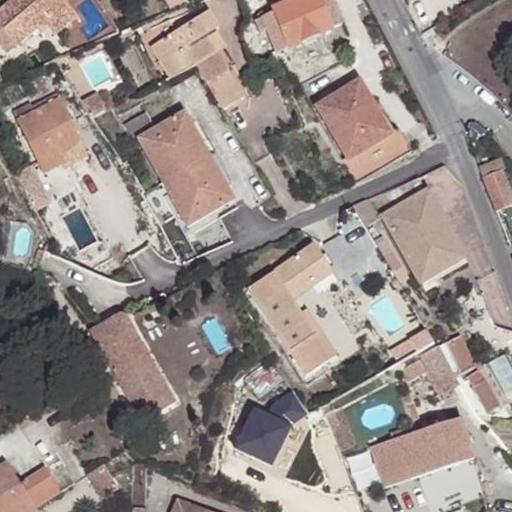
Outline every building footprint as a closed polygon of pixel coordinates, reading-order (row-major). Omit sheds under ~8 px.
[(45,20),(53,30),(73,14),(61,0),(15,0),(0,13),(0,44),(6,52),(16,44),(19,48),(41,30),(39,26),(45,20)] [(341,27),(330,0),(295,0),(270,11),(271,14),(260,19),(275,55),(341,27)] [(73,14),(53,30),(60,38),(80,22),(73,14)] [(209,14),(151,49),(171,81),(196,69),(217,56),(206,38),(214,33),(219,30),(209,14)] [(217,56),(225,51),(214,33),(206,38),(217,56)] [(80,93),(64,66),(50,73),(64,101),(80,93)] [(244,100),(228,73),(206,86),(223,113),(244,100)] [(376,113),(358,82),(316,106),(347,161),(353,157),(365,179),(412,153),(399,131),(397,131),(390,136),(385,139),(371,116),(376,113)] [(84,144),(64,101),(21,120),(47,172),(67,162),(63,154),(84,144)] [(385,139),(390,136),(376,113),(371,116),(385,139)] [(188,133),(195,130),(186,114),(139,141),(189,229),(236,203),(227,186),(221,190),(188,133)] [(227,186),(195,130),(188,133),(221,190),(227,186)] [(91,158),(84,144),(63,154),(67,162),(71,168),(91,158)] [(33,165),(13,176),(33,212),(54,201),(33,165)] [(489,177),(483,179),(496,213),(511,207),(511,200),(500,172),(495,174),(493,169),(487,171),(489,177)] [(467,256),(428,193),(386,219),(423,283),(467,256)] [(313,281),(317,288),(339,275),(324,249),(252,289),(306,382),(332,367),(303,317),(294,301),(290,295),(313,281)] [(294,301),(317,288),(313,281),(290,295),(294,301)] [(311,312),(303,317),(332,367),(340,363),(311,312)] [(181,401),(129,313),(96,333),(147,421),(181,401)] [(449,352),(465,343),(461,336),(445,345),(449,352)] [(478,364),(465,343),(449,352),(462,374),(478,364)] [(449,375),(435,350),(416,361),(429,381),(449,375)] [(456,386),(449,375),(429,381),(438,397),(456,386)] [(488,382),(473,390),(487,414),(501,406),(488,382)] [(419,435),(402,440),(375,447),(386,487),(429,476),(439,509),(479,499),(457,422),(419,434),(419,435)] [(277,439),(236,423),(222,461),(260,478),(277,439)] [(0,511),(37,511),(36,509),(61,494),(47,472),(22,486),(8,465),(0,469),(0,511)]
